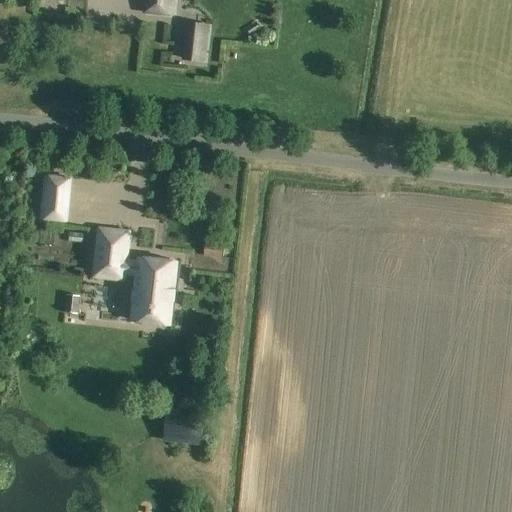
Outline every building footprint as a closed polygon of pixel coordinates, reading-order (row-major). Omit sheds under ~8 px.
[(144,0),(143,13),(175,16),(177,0),(144,0)] [(255,23),(246,28),(250,36),(260,30),(255,23)] [(191,24),(187,58),(207,60),(211,26),(191,24)] [(305,121),(322,120),(321,101),(304,102),(305,121)] [(67,220),(71,178),(47,176),(43,218),(67,220)] [(136,258),(129,258),(132,231),(97,227),(91,279),(126,283),(127,277),(134,277),(129,321),(172,326),(179,262),(136,257),(136,258)] [(206,243),(205,255),(223,257),(224,245),(206,243)] [(67,295),(65,312),(79,314),(81,296),(67,295)]
